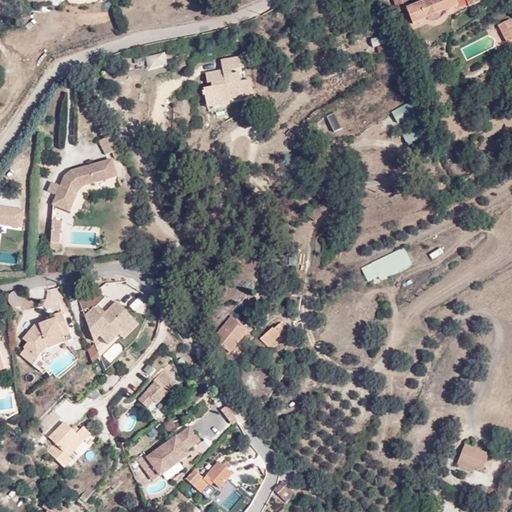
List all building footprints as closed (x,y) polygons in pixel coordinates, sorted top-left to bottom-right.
[(410,5),(408,0),(391,0),(397,14),(406,11),(411,25),(424,20),(434,23),(441,20),(446,13),(458,9),(454,0),(421,0),(422,1),(410,5)] [(480,0),(465,0),(470,8),(482,4),(480,0)] [(511,20),(497,26),(506,45),(511,41),(511,20)] [(376,48),(394,42),(392,35),(369,41),(371,49),(376,48)] [(397,51),(394,42),(376,48),(378,57),(397,51)] [(145,55),(147,68),(167,65),(165,52),(145,55)] [(203,88),(206,107),(254,100),(251,79),(241,81),(240,70),(244,69),(242,55),(220,58),(221,70),(206,72),(208,87),(203,88)] [(411,103),(392,114),(398,125),(417,113),(411,103)] [(334,113),(327,116),(332,131),(340,128),(334,113)] [(418,121),(399,130),(408,148),(427,139),(418,121)] [(109,135),(96,141),(103,155),(110,153),(113,159),(120,156),(109,135)] [(108,159),(64,174),(51,205),(68,212),(77,190),(115,177),(108,159)] [(325,209),(319,203),(305,219),(311,224),(325,209)] [(23,211),(0,209),(0,229),(21,232),(23,211)] [(49,230),(60,228),(59,220),(48,222),(49,230)] [(62,237),(60,228),(49,230),(51,239),(62,237)] [(65,249),(62,237),(51,239),(54,251),(65,249)] [(405,249),(374,265),(363,269),(368,282),(379,277),(375,267),(381,280),(413,264),(405,249)] [(85,317),(94,309),(106,298),(98,290),(78,298),(85,317)] [(26,300),(26,299),(26,298),(26,296),(25,295),(24,293),(23,292),(22,292),(20,291),(17,291),(15,291),(14,292),(13,293),(12,294),(11,296),(11,297),(10,299),(11,301),(11,302),(12,303),(14,304),(15,305),(17,306),(19,306),(21,305),(22,305),(23,304),(24,303),(25,302),(26,300)] [(139,297),(131,305),(141,314),(149,306),(139,297)] [(100,335),(109,345),(121,334),(125,339),(139,325),(117,303),(102,317),(94,309),(85,317),(95,341),(100,335)] [(254,316),(237,303),(228,313),(230,315),(212,337),(230,352),(247,331),(244,327),(254,316)] [(68,332),(59,309),(50,312),(53,316),(48,319),(45,314),(31,319),(19,336),(25,341),(21,346),(38,357),(50,337),(68,332)] [(285,330),(279,323),(274,327),(271,325),(256,341),(268,352),(277,345),(274,341),(285,330)] [(88,351),(93,364),(100,358),(95,343),(88,351)] [(155,402),(171,385),(159,373),(153,379),(154,381),(137,399),(144,406),(151,399),(155,402)] [(121,397),(121,405),(131,404),(131,396),(121,397)] [(203,402),(191,411),(197,418),(208,408),(203,402)] [(37,426),(44,432),(59,417),(52,410),(37,426)] [(64,469),(71,462),(68,459),(66,450),(68,439),(71,430),(62,421),(46,437),(51,442),(43,450),(64,469)] [(68,459),(90,432),(78,421),(71,430),(68,439),(66,450),(68,459)] [(200,442),(190,428),(148,458),(146,456),(139,461),(153,481),(190,455),(187,451),(200,442)] [(459,463),(477,469),(486,472),(492,455),(465,447),(459,463)] [(201,477),(191,486),(197,490),(209,480),(217,486),(230,473),(218,461),(201,477)] [(476,475),(477,469),(459,463),(457,469),(476,475)] [(201,477),(193,469),(183,479),(191,486),(201,477)] [(273,490),(287,504),(296,495),(282,480),(273,490)] [(208,486),(202,495),(209,500),(215,491),(208,486)] [(230,487),(223,495),(227,499),(221,505),(228,511),(241,499),(230,487)] [(76,511),(77,510),(72,508),(77,498),(67,492),(62,505),(58,511),(76,511)] [(48,511),(49,511),(58,511),(62,505),(50,499),(44,510),(48,511)]
